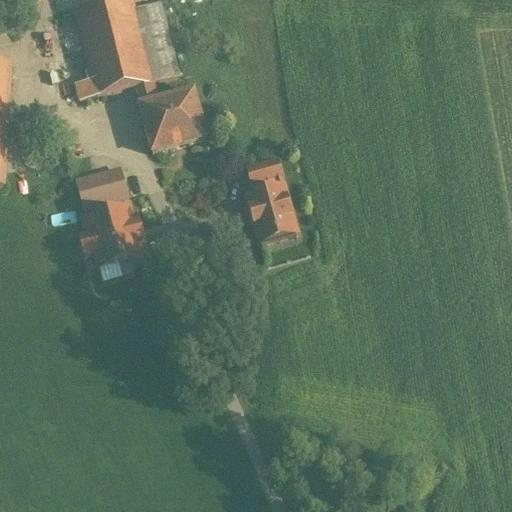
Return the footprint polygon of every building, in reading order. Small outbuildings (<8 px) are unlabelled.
[(37,13),(37,11),(37,9),(36,7),(34,6),(32,6),(30,6),(28,7),(27,9),(27,11),(27,13),(28,15),(30,16),(32,16),(34,16),(36,14),(37,13)] [(25,14),(25,12),(25,10),(23,9),(22,8),(20,7),(17,8),(16,9),(15,11),(14,13),(15,15),(16,16),(18,17),(20,18),(22,17),(24,16),(25,14)] [(131,7),(75,19),(92,88),(96,104),(96,105),(137,95),(153,91),(134,17),(131,7)] [(159,11),(134,17),(153,91),(178,84),(159,11)] [(10,70),(0,69),(0,194),(3,194),(10,70)] [(92,88),(75,92),(79,108),(96,104),(92,88)] [(153,91),(137,95),(141,114),(164,108),(163,102),(156,104),(153,91)] [(141,114),(140,115),(152,162),(206,148),(194,100),(164,108),(141,114)] [(276,170),(248,178),(252,194),(264,191),(267,200),(283,195),(276,170)] [(78,190),(80,197),(85,217),(126,206),(119,179),(78,190)] [(267,200),(246,206),(258,248),(295,238),(283,195),(267,200)] [(103,283),(153,266),(148,252),(155,250),(141,210),(84,230),(103,283)]
